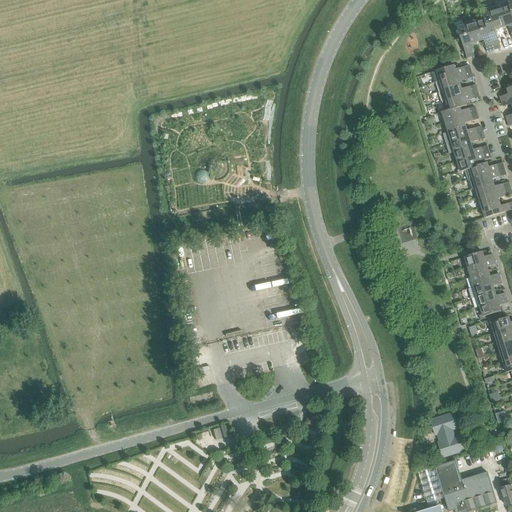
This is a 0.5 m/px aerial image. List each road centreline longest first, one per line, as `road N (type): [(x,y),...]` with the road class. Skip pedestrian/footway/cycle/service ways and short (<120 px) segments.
road 1 (tertiary): [(364,377),(0,476)]
road 2 (secondary): [(313,220),(308,120),(321,72),(359,0)]
road 3 (secondary): [(378,373),(313,220)]
road 4 (secondary): [(313,220),(364,377)]
road 5 (residential): [(511,176),(483,111),(488,101),(476,65),(511,53)]
road 6 (secondary): [(359,511),(382,443),(378,373)]
road 7 (secondary): [(364,377),(363,459),(341,511)]
